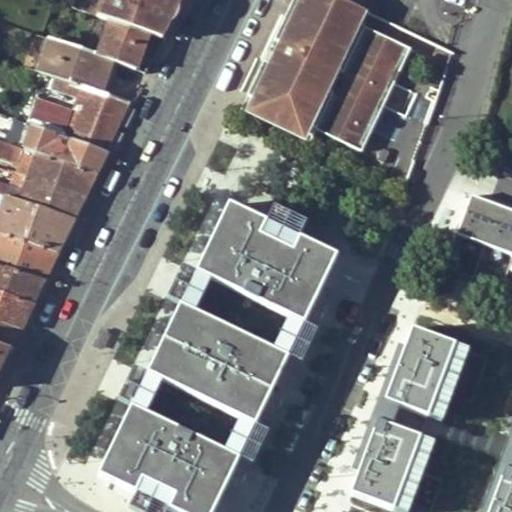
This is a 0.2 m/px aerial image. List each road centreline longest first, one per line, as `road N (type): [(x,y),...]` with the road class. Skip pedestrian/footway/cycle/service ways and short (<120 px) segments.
road 1 (secondary): [(227,0),(0,476)]
road 2 (residential): [(493,0),(452,136),(377,305)]
road 3 (residential): [(377,305),(274,511)]
road 4 (unknown): [(511,433),(347,358)]
road 5 (residential): [(511,355),(377,305)]
road 6 (unknown): [(296,460),(427,511)]
